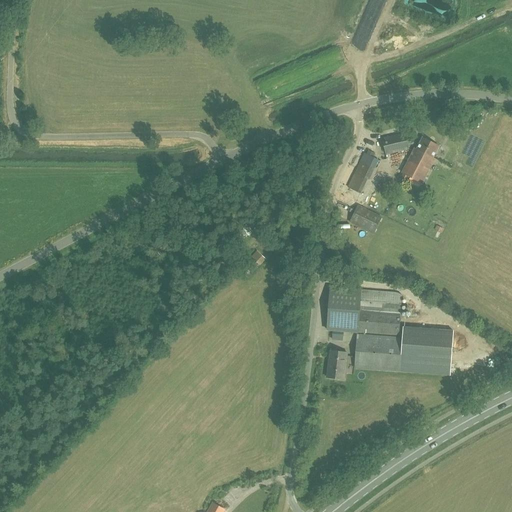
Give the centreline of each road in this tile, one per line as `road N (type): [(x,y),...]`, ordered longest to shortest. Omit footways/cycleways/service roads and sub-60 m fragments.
road 1 (track): [(0,497),(307,177),(349,153)]
road 2 (unclassified): [(297,511),(291,485),(319,278),(361,105)]
road 3 (unclassified): [(0,278),(269,138),(361,105)]
road 4 (secondary): [(333,511),(401,460),(511,398)]
road 5 (unclassified): [(361,105),(437,94),(511,100)]
